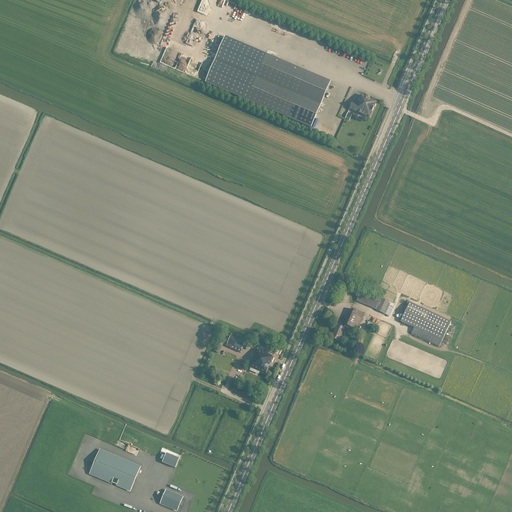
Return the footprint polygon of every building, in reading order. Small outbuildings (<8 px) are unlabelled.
[(224,35),(205,81),(310,126),(330,80),(224,35)] [(376,101),(360,94),(358,98),(357,98),(355,102),(352,101),(349,108),(369,117),(376,101)] [(360,290),(356,300),(376,308),(376,309),(387,314),(392,303),(379,296),(378,298),(360,290)] [(439,345),(441,340),(450,321),(409,301),(400,320),(413,327),(411,332),(439,345)] [(351,308),(344,324),(345,324),(348,325),(357,329),(364,313),(351,308)] [(345,324),(344,327),(336,323),(330,336),(338,339),(341,332),(344,333),(348,325),(345,324)] [(227,343),(241,349),(245,341),(230,335),(227,343)] [(254,353),(251,351),(247,361),(250,362),(250,363),(249,363),(248,364),(249,365),(249,366),(265,373),(272,355),(256,348),(254,353)] [(216,368),(217,366),(214,365),(212,371),(215,372),(223,375),(224,371),(216,368)] [(93,473),(130,489),(140,465),(102,450),(93,473)] [(179,458),(165,452),(162,461),(175,467),(179,458)] [(165,489),(160,502),(176,509),(182,496),(165,489)]
